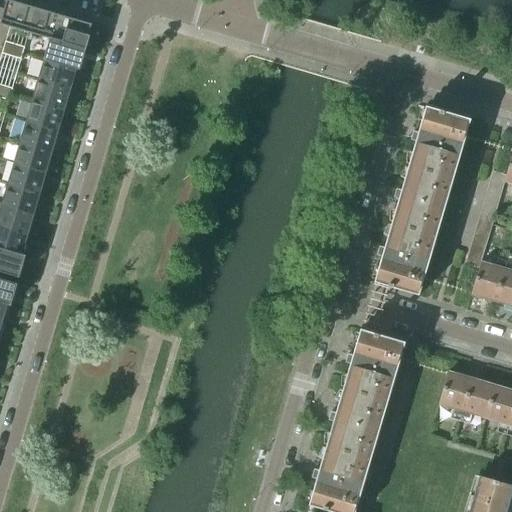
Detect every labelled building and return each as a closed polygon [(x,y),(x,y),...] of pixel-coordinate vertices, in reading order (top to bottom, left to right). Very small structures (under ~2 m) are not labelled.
[(0,24),(0,26),(21,32),(28,7),(7,1),(0,24)] [(21,32),(42,39),(49,14),(28,7),(21,32)] [(42,39),(50,41),(63,45),(70,20),(49,14),(42,39)] [(70,20),(63,45),(86,52),(90,38),(88,37),(92,26),(70,20)] [(50,41),(44,61),(80,71),(86,52),(63,45),(50,41)] [(1,55),(11,58),(14,46),(5,43),(1,55)] [(14,46),(11,58),(20,60),(24,48),(14,46)] [(44,61),(38,81),(71,91),(77,71),(80,72),(80,71),(44,61)] [(38,81),(32,102),(65,112),(71,91),(38,81)] [(2,87),(0,95),(0,99),(8,102),(12,90),(2,87)] [(32,102),(26,123),(58,132),(65,112),(32,102)] [(408,167),(448,178),(452,166),(457,167),(460,156),(459,156),(461,151),(462,148),(466,136),(461,135),(465,121),(465,120),(444,114),(444,113),(440,112),(440,113),(426,108),(426,109),(425,112),(423,119),(422,122),(419,131),(418,134),(413,133),(411,137),(410,141),(416,143),(412,153),(412,154),(411,157),(409,165),(408,167)] [(26,123),(20,144),(52,153),(58,132),(26,123)] [(20,144),(13,164),(46,174),(52,153),(20,144)] [(511,154),(506,177),(492,172),(480,215),(494,219),(504,183),(511,185),(511,154)] [(13,164),(7,185),(40,195),(46,174),(13,164)] [(392,223),(392,224),(431,235),(435,224),(440,225),(443,214),(442,213),(444,208),(445,205),(449,194),(444,193),(448,178),(408,167),(408,169),(406,177),(405,181),(404,181),(401,192),(396,190),(395,195),(393,199),(399,201),(397,205),(395,211),(394,216),(393,220),(392,223)] [(7,185),(1,206),(34,215),(40,195),(7,185)] [(1,206),(0,209),(0,227),(28,236),(34,215),(1,206)] [(486,299),(495,302),(506,264),(496,261),(495,267),(481,262),(492,226),(478,222),(465,265),(478,269),(470,296),(486,300),(486,299)] [(431,235),(392,224),(391,227),(389,235),(388,238),(387,239),(384,249),(379,248),(377,252),(376,256),(382,258),(380,262),(379,269),(378,270),(377,273),(376,278),(375,280),(374,283),(374,284),(388,288),(392,290),(392,289),(414,295),(418,281),(423,283),(426,272),(425,271),(427,266),(428,263),(432,251),(427,250),(431,235)] [(0,227),(0,250),(22,257),(22,256),(28,236),(0,227)] [(22,257),(0,250),(0,273),(19,280),(23,267),(26,257),(22,256),(22,257)] [(502,305),(511,308),(511,265),(506,264),(495,302),(503,304),(502,305)] [(0,280),(0,303),(8,306),(8,307),(11,308),(17,285),(0,280)] [(343,391),(382,401),(386,388),(391,390),(394,379),(393,378),(395,373),(396,370),(397,370),(399,362),(400,359),(395,357),(399,343),(379,336),(374,334),(374,335),(360,331),(359,334),(359,336),(357,343),(356,345),(356,347),(354,352),(353,357),(347,355),(346,360),(345,364),(350,366),(347,376),(347,377),(346,380),(344,388),(343,391)] [(451,415),(460,417),(471,381),(463,378),(448,373),(438,406),(453,410),(451,415)] [(471,415),(485,419),(495,387),(480,382),(480,383),(471,381),(460,417),(470,420),(471,415)] [(498,428),(507,431),(511,413),(511,392),(509,392),(510,391),(495,387),(485,419),(500,424),(498,428)] [(327,445),(326,447),(366,458),(369,446),(374,447),(377,436),(378,430),(379,428),(380,428),(383,416),(378,415),(382,401),(343,391),(343,392),(342,394),(340,400),(339,403),(339,404),(337,410),(336,414),(331,413),(329,417),(328,421),(333,423),(330,434),(329,438),(327,445)] [(366,458),(326,447),(325,449),(324,456),(322,461),(320,467),(319,472),(313,470),(312,475),(311,479),(316,480),(312,493),(310,503),(309,506),(310,507),(309,510),(311,510),(312,508),(322,510),(322,511),(325,511),(326,511),(327,511),(349,511),(352,504),(357,505),(360,494),(360,493),(361,489),(362,485),(363,485),(366,474),(361,472),(366,458)] [(505,511),(511,491),(511,487),(479,478),(468,511),(505,511)]
